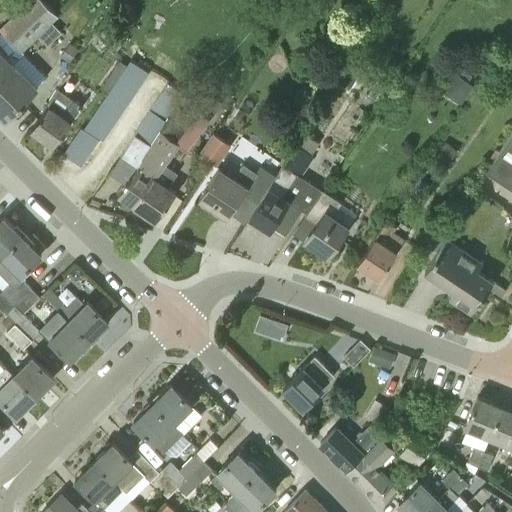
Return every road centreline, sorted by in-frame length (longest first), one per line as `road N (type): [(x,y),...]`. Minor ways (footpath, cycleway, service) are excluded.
road 1 (residential): [(509,373),(251,281),(213,288),(176,322)]
road 2 (residential): [(176,322),(362,511)]
road 3 (residential): [(0,149),(176,322)]
road 4 (residential): [(0,490),(176,322)]
